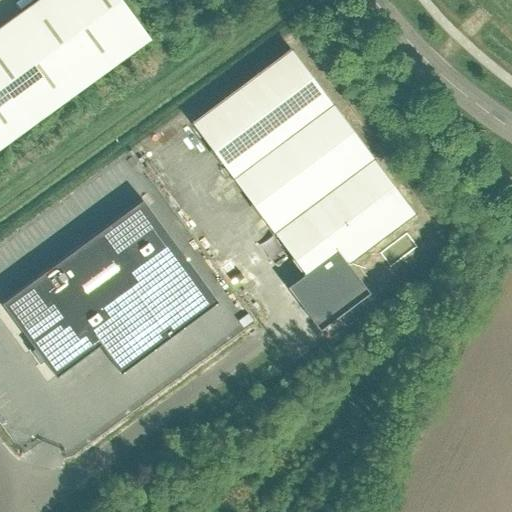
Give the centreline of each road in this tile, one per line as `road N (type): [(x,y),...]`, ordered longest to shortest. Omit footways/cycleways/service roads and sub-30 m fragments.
road 1 (unclassified): [(256,352),(35,506)]
road 2 (tertiary): [(511,131),(419,59),(372,0)]
